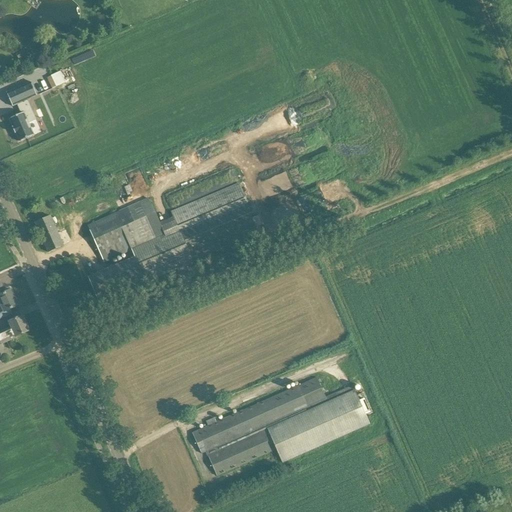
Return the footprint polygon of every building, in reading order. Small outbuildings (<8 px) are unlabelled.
[(51,75),(47,78),(52,89),(57,87),(51,75)] [(31,82),(7,93),(13,106),(18,104),(27,100),(37,96),(31,82)] [(22,113),(9,119),(13,127),(13,128),(15,133),(16,133),(20,141),(34,135),(28,122),(36,119),(27,100),(18,104),(22,113)] [(231,140),(148,170),(154,185),(237,155),(231,140)] [(148,198),(88,226),(104,262),(131,250),(132,249),(136,257),(146,281),(192,261),(258,233),(237,183),(172,212),(176,221),(180,231),(165,238),(163,235),(165,234),(148,198)] [(63,245),(58,233),(50,215),(35,222),(48,252),(63,245)] [(0,301),(4,311),(9,309),(18,305),(11,290),(4,293),(3,291),(1,291),(0,289),(0,301)] [(0,340),(1,344),(16,337),(16,336),(29,330),(22,315),(9,321),(11,327),(0,332),(0,340)] [(208,426),(192,433),(201,453),(206,451),(217,476),(226,472),(276,449),(282,463),(370,424),(353,386),(326,399),(316,378),(217,422),(215,418),(206,421),(208,426)]
